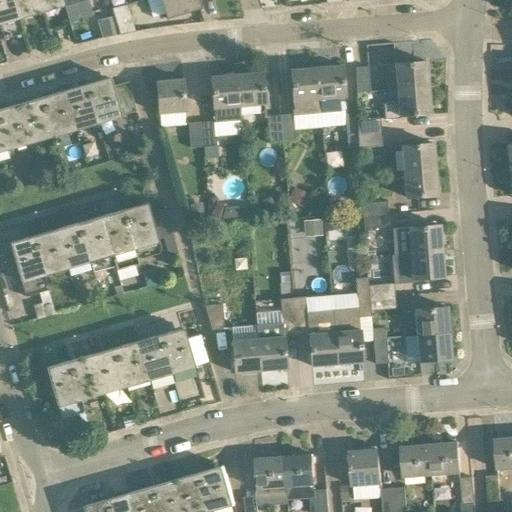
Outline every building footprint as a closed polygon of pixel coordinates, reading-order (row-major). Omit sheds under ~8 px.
[(23,36),(18,20),(12,0),(0,0),(0,42),(23,36)] [(41,13),(37,0),(12,0),(18,20),(41,13)] [(64,7),(62,0),(37,0),(41,13),(64,7)] [(62,0),(64,7),(69,24),(92,18),(87,0),(62,0)] [(161,0),(167,19),(200,10),(197,0),(161,0)] [(112,9),(119,36),(134,32),(126,5),(112,9)] [(396,91),(429,88),(427,62),(394,65),(396,91)] [(342,66),(316,69),(320,112),(341,111),(340,102),(345,101),(342,66)] [(357,94),(370,93),(368,68),(356,69),(357,94)] [(320,112),(316,69),(290,71),(294,115),(320,112)] [(236,76),(239,108),(265,106),(262,73),(236,76)] [(240,120),(239,108),(236,76),(211,78),(215,122),(240,120)] [(111,78),(87,85),(99,124),(122,118),(111,78)] [(159,115),(185,113),(182,80),(156,82),(159,115)] [(99,124),(87,85),(65,92),(76,131),(99,124)] [(429,88),(396,91),(397,103),(384,105),(385,118),(431,114),(429,88)] [(76,131),(65,92),(42,98),(53,137),(76,131)] [(53,137),(42,98),(19,105),(30,144),(53,137)] [(30,144),(19,105),(0,110),(0,123),(8,150),(30,144)] [(359,134),(358,120),(357,109),(346,109),(347,134),(359,134)] [(293,115),(280,116),(282,140),(295,139),(293,115)] [(282,140),(280,116),(268,117),(269,141),(282,140)] [(380,120),(358,120),(359,134),(380,133),(380,120)] [(217,146),(215,122),(202,123),(204,147),(217,146)] [(0,168),(12,165),(8,150),(0,123),(0,168)] [(204,147),(202,123),(189,124),(191,148),(204,147)] [(380,133),(359,134),(359,147),(381,146),(380,133)] [(401,147),(403,173),(435,170),(433,144),(401,147)] [(127,153),(125,146),(114,149),(116,156),(127,153)] [(435,170),(403,173),(405,198),(438,196),(435,170)] [(31,185),(39,182),(36,175),(29,177),(31,185)] [(305,209),(311,195),(295,188),(288,201),(305,209)] [(269,217),(283,211),(277,196),(263,202),(269,217)] [(223,220),(229,208),(215,201),(209,214),(223,220)] [(362,204),(363,217),(388,215),(387,202),(362,204)] [(193,220),(205,218),(203,203),(191,205),(193,220)] [(124,211),(135,249),(158,243),(156,236),(147,204),(124,211)] [(101,218),(112,256),(118,276),(140,269),(135,249),(124,211),(101,218)] [(388,215),(363,217),(364,229),(389,227),(388,215)] [(79,224),(90,263),(112,256),(101,218),(79,224)] [(340,230),(339,219),(325,220),(326,232),(340,230)] [(305,236),(323,235),(322,220),(304,221),(305,236)] [(55,231),(67,270),(90,263),(79,224),(55,231)] [(407,229),(410,255),(442,252),(440,226),(407,229)] [(34,237),(45,276),(67,270),(55,231),(34,237)] [(45,276),(34,237),(9,244),(21,283),(22,283),(26,297),(49,291),(45,276)] [(442,252),(410,255),(412,281),(444,278),(442,252)] [(149,283),(157,281),(154,269),(146,271),(149,283)] [(279,273),(280,283),(291,282),(290,272),(279,273)] [(369,299),(368,286),(368,278),(355,279),(358,308),(332,311),(336,365),(362,363),(359,318),(371,317),(370,308),(369,299)] [(296,336),(293,299),(291,282),(280,283),(279,283),(283,323),(256,325),(257,340),(259,372),(286,370),(283,338),(296,336)] [(368,286),(369,299),(395,296),(394,284),(368,286)] [(395,296),(369,299),(370,308),(396,306),(395,296)] [(40,316),(51,314),(46,298),(35,300),(40,316)] [(336,365),(332,311),(307,313),(305,298),(293,299),(296,336),(308,335),(311,367),(336,365)] [(222,305),(204,307),(211,332),(225,331),(222,305)] [(414,311),(416,336),(449,334),(447,308),(414,311)] [(183,329),(160,336),(171,374),(195,367),(192,360),(186,337),(183,329)] [(373,340),(385,339),(384,329),(372,330),(373,340)] [(200,341),(198,334),(186,337),(188,344),(200,341)] [(449,334),(416,336),(419,362),(451,360),(449,334)] [(171,374),(160,336),(137,342),(149,381),(171,374)] [(393,339),(373,341),(375,365),(387,364),(386,352),(394,351),(393,339)] [(259,372),(257,340),(232,342),(234,374),(259,372)] [(149,381),(137,342),(115,349),(126,387),(149,381)] [(126,387),(115,349),(92,355),(103,394),(126,387)] [(103,394),(92,355),(69,362),(81,400),(103,394)] [(83,409),(81,400),(69,362),(46,369),(60,415),(83,409)] [(391,369),(392,377),(404,376),(403,368),(391,369)] [(450,390),(424,388),(424,401),(449,402),(450,390)] [(122,419),(125,428),(135,425),(133,416),(122,419)] [(497,470),(511,468),(511,438),(495,440),(497,470)] [(429,446),(431,476),(460,474),(457,443),(429,446)] [(431,476),(429,446),(401,448),(404,478),(431,476)] [(353,487),(381,484),(378,450),(350,452),(353,487)] [(283,458),(286,489),(314,486),(312,455),(283,458)] [(286,489),(283,458),(256,460),(258,491),(286,489)] [(223,468),(200,474),(210,509),(210,511),(214,511),(234,506),(226,475),(223,468)] [(199,511),(210,509),(200,474),(177,481),(186,511),(199,511)] [(500,502),(498,476),(486,476),(488,503),(500,502)] [(461,511),(475,511),(473,479),(461,479),(463,504),(461,504),(461,511)] [(186,511),(177,481),(155,488),(161,511),(186,511)] [(350,486),(340,486),(341,503),(351,502),(350,486)] [(161,511),(155,488),(132,494),(137,511),(161,511)] [(396,511),(395,488),(382,489),(383,511),(396,511)] [(395,488),(396,511),(406,511),(405,488),(395,488)] [(328,511),(327,491),(310,492),(311,511),(328,511)] [(137,511),(132,494),(110,500),(112,511),(137,511)] [(246,511),(258,511),(257,496),(244,498),(246,511)] [(112,511),(110,500),(86,507),(87,511),(112,511)]
